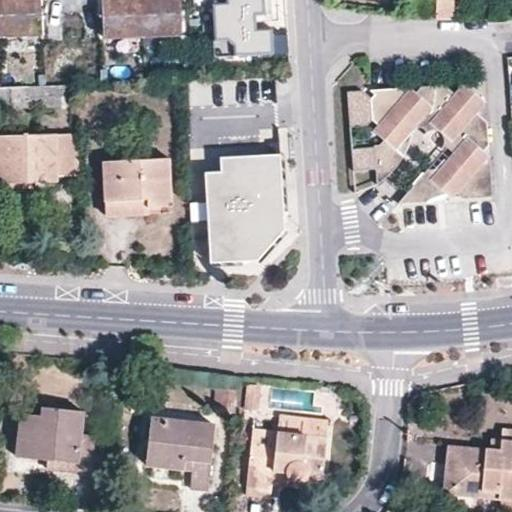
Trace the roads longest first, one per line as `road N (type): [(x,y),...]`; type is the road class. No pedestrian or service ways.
road 1 (tertiary): [(323,332),(0,310)]
road 2 (residential): [(309,39),(323,332)]
road 3 (residential): [(309,39),(511,34)]
road 4 (residential): [(358,511),(381,480),(396,333)]
